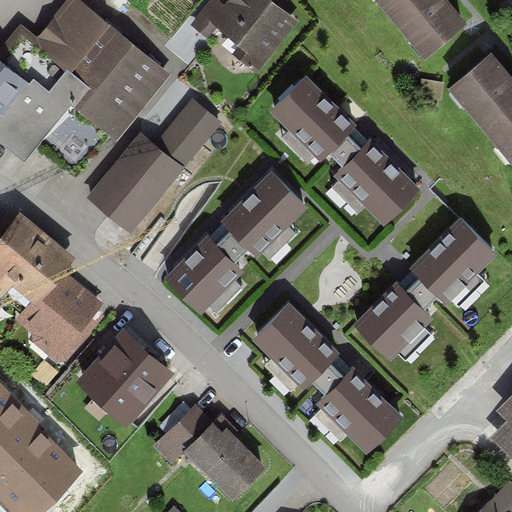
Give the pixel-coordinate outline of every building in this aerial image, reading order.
[(0,138),(25,159),(39,143),(76,175),(110,135),(116,140),(171,75),(81,0),(68,0),(37,37),(22,24),(0,50),(0,138)] [(237,48),(232,54),(250,69),(254,65),(261,71),(301,24),(274,1),(272,0),(229,0),(227,3),(222,0),(212,0),(191,26),(208,39),(215,30),(237,48)] [(370,0),(423,65),(468,29),(443,0),(370,0)] [(511,84),(489,56),(447,90),(510,168),(511,166),(511,84)] [(384,230),(421,193),(370,143),(361,152),(353,143),(348,139),(360,128),(306,75),(269,112),(288,131),(281,138),(308,164),(314,158),(322,166),(330,158),(341,169),(332,178),(336,182),(330,188),(357,215),(363,209),(384,230)] [(141,138),(91,198),(136,234),(227,121),(195,95),(153,147),(141,138)] [(246,271),(239,264),(251,252),(258,259),(267,251),(274,258),(299,232),(293,227),(312,208),(275,171),(222,223),(235,236),(228,242),(223,247),(211,236),(167,280),(204,317),(212,309),(218,315),(246,287),(238,279),(246,271)] [(36,306),(67,270),(77,259),(22,212),(0,237),(0,297),(2,299),(12,285),(31,302),(36,306)] [(474,275),(494,254),(458,218),(408,269),(418,280),(415,282),(404,294),(395,284),(352,327),(387,362),(395,354),(403,361),(428,335),(422,329),(431,320),(421,311),(435,297),(444,306),(450,299),(457,306),(481,281),(474,275)] [(36,306),(31,302),(18,321),(33,333),(29,338),(57,362),(68,361),(105,316),(100,311),(106,304),(67,270),(36,306)] [(367,455),(401,419),(352,371),(343,380),(333,370),(328,365),(339,353),(288,302),(249,342),(268,361),(262,366),(290,393),(296,386),(302,392),(310,384),(324,399),(317,406),(321,411),(316,417),(340,440),(346,434),(367,455)] [(142,343),(126,329),(78,382),(127,427),(176,374),(142,343)] [(0,499),(12,511),(16,511),(19,509),(22,511),(41,511),(83,471),(0,381),(0,499)] [(508,411),(491,428),(511,448),(511,383),(496,400),(508,411)] [(231,499),(265,465),(235,435),(239,431),(222,414),(214,422),(198,405),(154,449),(173,468),(186,454),(231,499)] [(511,511),(511,479),(476,511),(511,511)]
